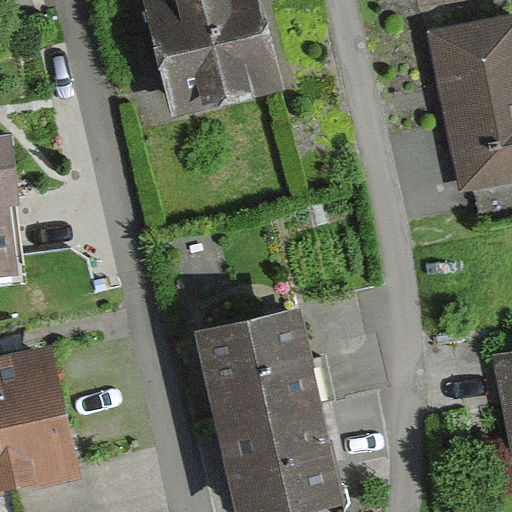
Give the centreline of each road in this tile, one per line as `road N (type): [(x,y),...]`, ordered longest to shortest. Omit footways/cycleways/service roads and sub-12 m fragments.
road 1 (residential): [(188,511),(61,0)]
road 2 (unclassified): [(340,0),(376,149),(403,327),(401,511)]
